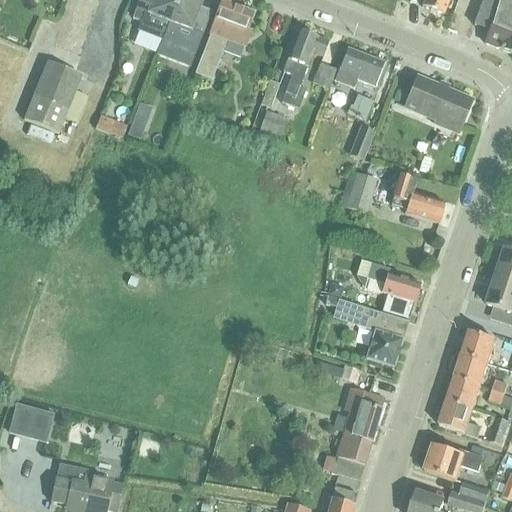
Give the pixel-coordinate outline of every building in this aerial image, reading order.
[(162,42),(169,25),(178,0),(139,0),(135,11),(132,20),(140,23),(137,32),(162,42)] [(162,42),(159,49),(165,51),(170,53),(172,49),(179,52),(194,57),(200,42),(202,37),(211,13),(200,9),(203,1),(201,0),(178,0),(169,25),(162,42)] [(424,0),(421,7),(443,16),(449,0),(424,0)] [(511,4),(501,0),(483,0),(473,26),(490,32),(485,45),(511,55),(511,4)] [(253,15),(222,3),(220,3),(208,36),(210,36),(195,76),(212,82),(227,42),(245,49),(250,34),(246,33),(253,15)] [(292,77),(285,95),(281,105),(300,111),(307,91),(299,88),(312,55),(323,59),(328,45),(299,33),(283,74),(292,77)] [(347,50),(339,69),(333,84),(352,92),(356,81),(374,88),(383,65),(347,50)] [(47,65),(32,102),(24,123),(58,136),(66,116),(81,79),(47,65)] [(331,81),(335,72),(319,66),(313,81),(329,88),(331,81)] [(459,128),(470,103),(417,80),(404,110),(441,125),(443,121),(459,128)] [(270,82),(261,107),(271,111),(281,86),(270,82)] [(361,99),(353,119),(364,124),(372,104),(361,99)] [(139,106),(128,137),(139,142),(142,133),(146,124),(151,110),(146,108),(139,106)] [(260,131),(281,138),(287,122),(265,114),(260,131)] [(110,135),(121,140),(125,129),(114,124),(110,135)] [(349,158),(362,163),(373,135),(359,130),(349,158)] [(423,158),(419,173),(428,176),(432,161),(423,158)] [(365,217),(376,183),(357,177),(346,210),(365,217)] [(436,227),(443,206),(411,196),(415,183),(399,178),(389,207),(406,212),(404,217),(436,227)] [(495,273),(493,278),(511,284),(511,253),(504,251),(497,273),(495,273)] [(388,272),(361,264),(357,277),(365,291),(385,297),(380,313),(407,320),(411,305),(412,305),(418,286),(386,277),(388,272)] [(493,284),(486,307),(511,315),(511,284),(493,278),(491,284),(493,284)] [(330,286),(327,298),(339,302),(342,290),(330,286)] [(327,299),(324,307),(335,310),(337,303),(327,299)] [(393,370),(402,342),(407,324),(397,321),(376,314),(337,303),(335,310),(332,320),(374,333),(365,361),(393,370)] [(461,359),(487,367),(494,343),(468,335),(461,359)] [(487,367),(461,359),(453,382),(479,390),(487,367)] [(340,381),(355,385),(359,374),(344,369),(340,381)] [(479,390),(453,382),(446,405),(472,413),(479,390)] [(491,393),(502,397),(506,385),(495,382),(491,393)] [(346,420),(334,459),(362,467),(369,444),(383,400),(362,394),(361,394),(350,390),(343,413),(355,417),(354,422),(346,420)] [(510,412),(511,405),(511,400),(491,394),(487,404),(510,412)] [(472,413),(446,405),(439,428),(477,441),(481,429),(468,425),(472,413)] [(10,435),(44,444),(51,418),(17,409),(10,435)] [(500,448),(507,424),(496,420),(488,444),(500,448)] [(462,458),(432,448),(423,474),(455,484),(460,469),(478,475),(483,460),(463,454),(462,458)] [(326,458),(322,472),(332,475),(336,461),(326,458)] [(55,481),(50,504),(89,511),(117,511),(123,487),(112,485),(112,484),(86,478),(87,473),(58,467),(55,481)] [(490,493),(490,494),(501,499),(506,487),(495,483),(490,493)] [(464,485),(460,497),(486,505),(490,494),(490,493),(464,485)] [(511,489),(506,487),(501,499),(511,502),(511,489)] [(350,511),(356,496),(334,490),(327,511),(350,511)] [(483,511),(486,505),(460,497),(451,494),(447,506),(465,511),(483,511)] [(440,511),(443,504),(417,495),(411,511),(440,511)]
